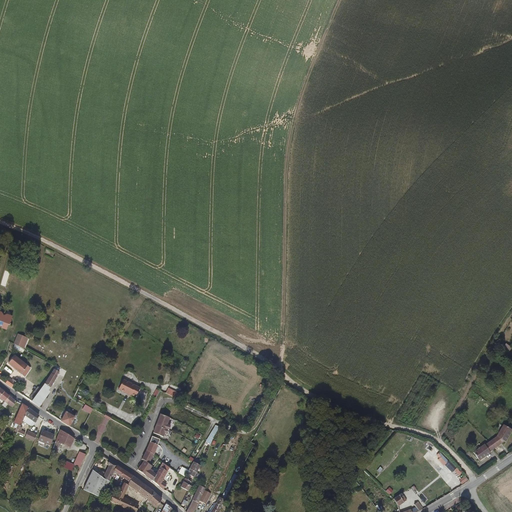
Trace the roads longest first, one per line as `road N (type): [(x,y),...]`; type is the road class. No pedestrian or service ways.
road 1 (track): [(0,221),(345,414),(416,430),(453,453),(474,484)]
road 2 (track): [(277,370),(283,159),(291,115),(335,0)]
